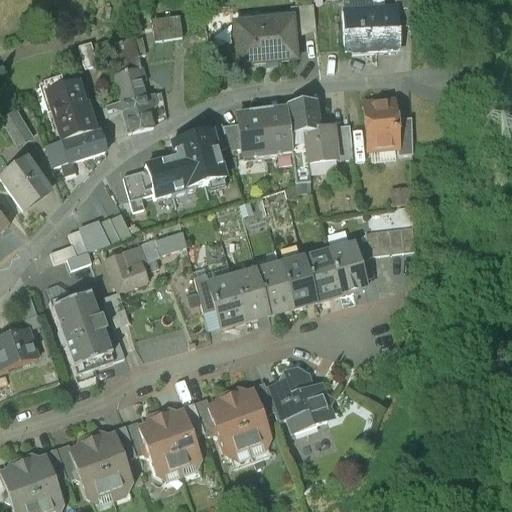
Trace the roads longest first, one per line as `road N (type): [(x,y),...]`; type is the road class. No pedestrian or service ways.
road 1 (residential): [(0,270),(106,156),(209,94),(284,75),(455,62)]
road 2 (residential): [(0,423),(305,322),(360,322)]
